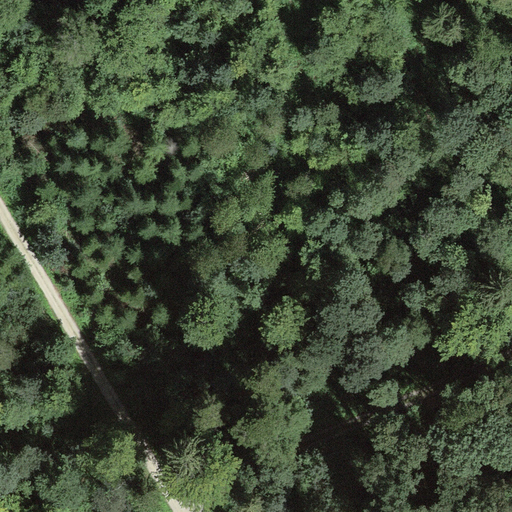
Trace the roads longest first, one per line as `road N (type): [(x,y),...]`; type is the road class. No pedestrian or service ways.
road 1 (track): [(169,490),(511,358)]
road 2 (track): [(182,511),(0,211)]
